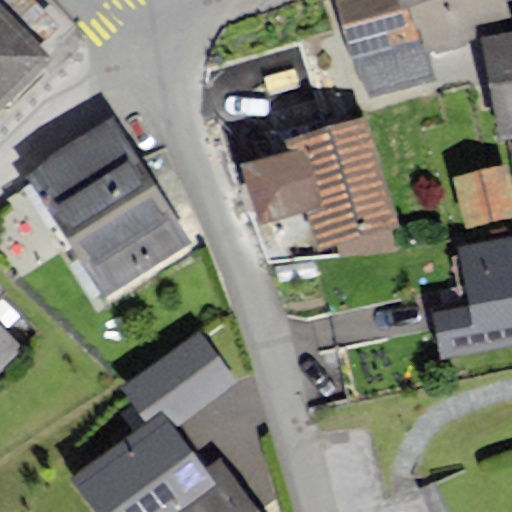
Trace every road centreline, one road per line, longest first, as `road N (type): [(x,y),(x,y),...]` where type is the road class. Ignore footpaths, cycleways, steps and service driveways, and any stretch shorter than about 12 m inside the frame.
road 1 (residential): [(141,45),(216,165),(315,511)]
road 2 (residential): [(141,45),(0,182)]
